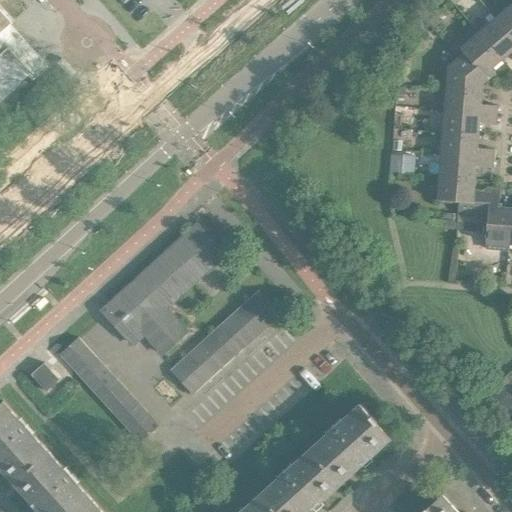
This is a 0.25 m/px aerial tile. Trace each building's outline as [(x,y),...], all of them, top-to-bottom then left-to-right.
[(511,3),(495,18),(511,37),(511,3)] [(14,20),(0,5),(0,32),(5,28),(14,20)] [(511,37),(495,18),(478,32),(501,59),(511,51),(511,37)] [(416,23),(407,31),(410,34),(415,40),(424,32),(419,26),(416,23)] [(19,44),(5,28),(0,32),(0,98),(17,84),(29,73),(32,76),(31,76),(32,77),(43,68),(37,61),(39,59),(22,40),(19,44)] [(456,42),(449,48),(457,57),(464,52),(488,79),(495,72),(491,68),(501,60),(501,59),(478,32),(460,47),(456,42)] [(447,66),(445,88),(481,91),(478,91),(478,87),(488,79),(464,52),(457,57),(447,66)] [(445,88),(444,110),(496,114),(497,105),(481,104),(481,91),(445,88)] [(444,110),(442,132),(478,135),(479,122),(495,124),(496,114),(444,110)] [(442,132),(440,154),(492,158),(493,149),(477,148),(478,135),(442,132)] [(440,154),(439,176),(474,179),(475,166),(492,167),(492,158),(440,154)] [(390,172),(408,173),(409,158),(391,156),(390,172)] [(473,191),(474,179),(439,176),(437,199),(459,200),(459,199),(489,202),(489,193),(488,193),(473,191)] [(489,190),(488,193),(489,193),(489,202),(459,199),(459,200),(457,222),(487,225),(485,241),(508,243),(511,208),(498,207),(499,190),(489,190)] [(162,353),(186,331),(165,307),(224,253),(197,223),(101,310),(128,340),(129,339),(133,343),(144,333),(162,353)] [(192,393),(204,382),(203,381),(211,373),(212,375),(280,314),(258,290),(171,369),(192,393)] [(78,337),(60,353),(76,370),(139,441),(157,424),(78,337)] [(45,390),(46,390),(59,379),(58,378),(57,379),(43,363),(44,363),(44,362),(31,374),(32,373),(46,389),(45,390)] [(487,397),(501,413),(511,404),(497,388),(487,397)] [(0,465),(14,481),(47,450),(32,433),(31,434),(18,419),(19,419),(2,400),(0,402),(0,465)] [(328,433),(327,432),(310,448),(340,482),(361,463),(364,466),(372,460),(368,456),(390,436),(376,421),(377,421),(371,414),(370,414),(360,403),(341,419),(342,420),(328,433)] [(278,477),(260,493),(277,511),(306,511),(312,507),(315,511),(322,504),(319,501),(340,482),(310,448),(292,464),(293,465),(279,478),(278,477)] [(63,468),(47,450),(14,481),(33,502),(29,505),(35,511),(36,511),(39,509),(42,511),(75,511),(91,498),(76,482),(75,483),(62,469),(63,468)] [(277,511),(260,493),(243,508),(244,509),(240,511),(277,511)] [(465,511),(463,511),(458,511),(441,493),(426,507),(426,506),(419,511),(465,511)] [(103,511),(91,498),(75,511),(103,511)]
